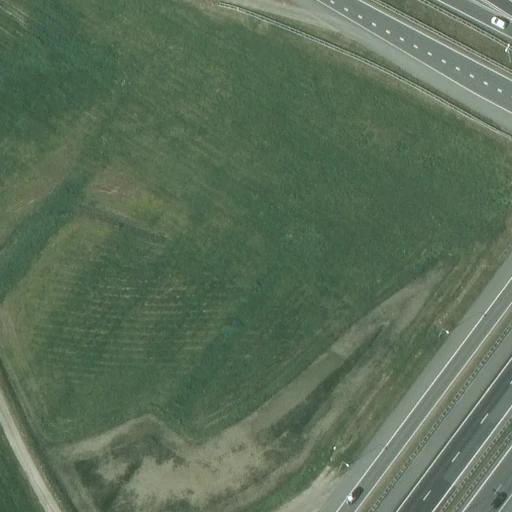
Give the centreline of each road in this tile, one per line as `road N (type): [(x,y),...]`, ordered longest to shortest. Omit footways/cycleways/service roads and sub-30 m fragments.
road 1 (motorway): [(511,288),(345,511)]
road 2 (motorway): [(340,0),(511,89)]
road 3 (motorway): [(511,380),(413,511)]
road 4 (track): [(237,0),(372,17)]
